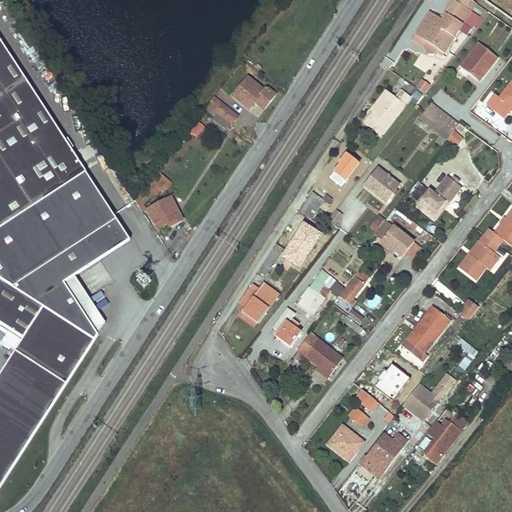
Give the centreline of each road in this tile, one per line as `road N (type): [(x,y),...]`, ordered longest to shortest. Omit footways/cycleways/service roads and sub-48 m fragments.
road 1 (unclassified): [(18,511),(352,0)]
road 2 (residential): [(511,160),(290,443)]
